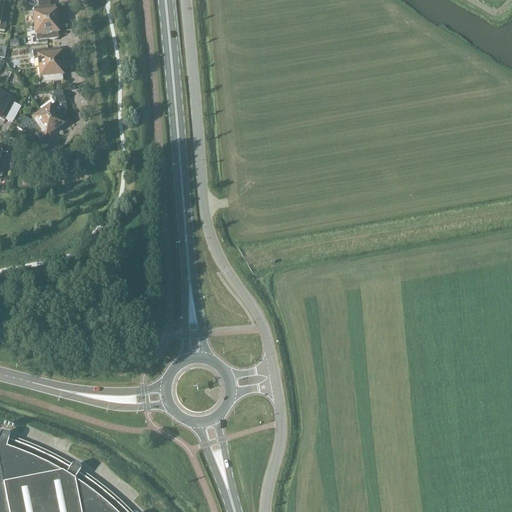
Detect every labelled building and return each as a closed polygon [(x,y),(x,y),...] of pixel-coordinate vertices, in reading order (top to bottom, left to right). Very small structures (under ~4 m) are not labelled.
[(2,3),(0,2),(0,31),(4,32),(9,4),(9,3),(2,2),(2,3)] [(34,25),(58,23),(58,16),(54,16),(54,13),(55,13),(54,7),(32,9),(33,15),(34,25)] [(59,30),(58,23),(34,25),(35,36),(36,42),(58,39),(57,33),(56,33),(56,30),(59,30)] [(37,59),(38,68),(63,65),(62,58),(59,59),(59,56),(60,56),(59,49),(32,52),(32,59),(37,59)] [(63,65),(38,68),(40,78),(40,84),(62,82),(62,75),(61,75),(60,73),(64,72),(63,65)] [(0,95),(0,120),(4,122),(4,121),(13,104),(14,103),(9,100),(0,95)] [(49,108),(41,114),(55,134),(61,130),(59,127),(61,125),(62,126),(67,122),(62,116),(65,114),(66,114),(64,97),(53,98),(50,100),(54,105),(49,108)] [(20,108),(13,104),(4,121),(11,125),(20,108)] [(55,134),(41,114),(32,120),(30,122),(22,117),(16,129),(24,133),(25,132),(25,133),(33,132),(34,132),(40,141),(46,137),(45,137),(47,135),(49,138),(55,134)] [(123,511),(125,510),(117,503),(116,504),(109,498),(110,497),(102,490),(101,492),(94,486),(95,484),(87,478),(85,480),(78,475),(79,473),(79,472),(79,471),(79,470),(79,469),(78,468),(75,466),(74,466),(73,466),(72,466),(71,467),(69,469),(61,465),(62,463),(53,458),(52,460),(44,456),(45,454),(35,450),(35,452),(26,448),(27,446),(17,442),(16,444),(7,441),(8,439),(8,437),(8,436),(6,435),(2,434),(1,434),(0,434),(0,511),(123,511)]
